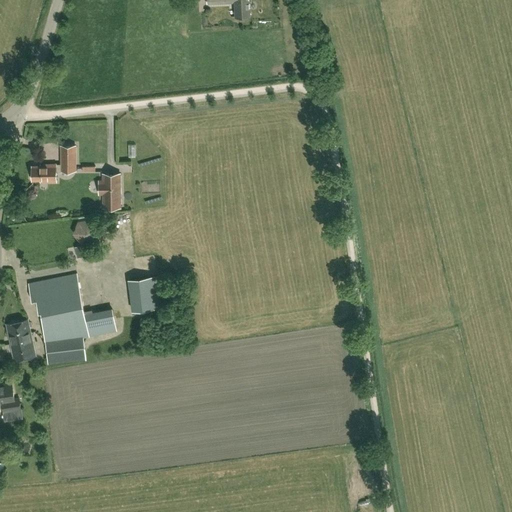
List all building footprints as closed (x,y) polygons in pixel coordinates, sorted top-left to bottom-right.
[(206,0),(207,3),(235,2),(236,16),(250,16),(249,2),(249,0),(206,0)] [(56,181),(56,172),(62,172),(62,170),(76,170),(75,145),(61,145),(61,164),(40,164),(40,165),(32,166),(32,180),(40,179),(40,181),(56,181)] [(97,172),(97,164),(84,165),(85,173),(97,172)] [(120,207),(120,173),(103,173),(103,180),(99,180),(99,193),(103,193),(103,207),(120,207)] [(77,273),(29,282),(32,300),(37,299),(39,310),(41,310),(48,362),(86,359),(85,351),(85,346),(83,336),(89,335),(89,336),(117,330),(112,309),(91,313),(85,314),(84,311),(77,273)] [(132,311),(161,308),(158,277),(128,281),(132,311)] [(33,342),(28,318),(6,323),(11,347),(33,342)] [(33,342),(11,347),(14,361),(36,356),(33,342)] [(14,398),(12,382),(2,384),(2,385),(0,385),(0,403),(2,403),(4,411),(21,409),(19,398),(14,398)]
